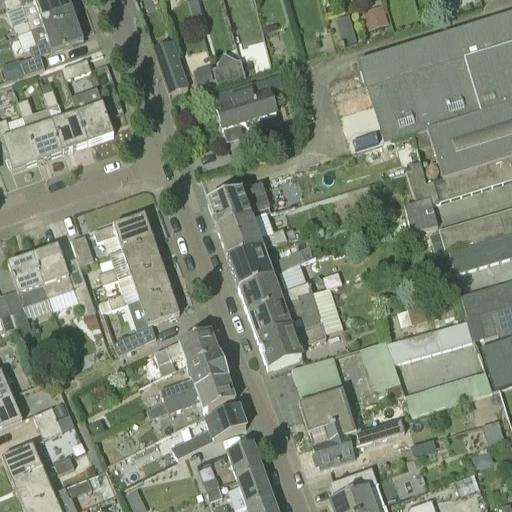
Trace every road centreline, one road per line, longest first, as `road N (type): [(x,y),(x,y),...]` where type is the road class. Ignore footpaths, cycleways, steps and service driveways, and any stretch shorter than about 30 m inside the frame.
road 1 (residential): [(299,511),(233,356),(166,162)]
road 2 (residential): [(166,162),(0,220)]
road 3 (residential): [(166,162),(108,0)]
